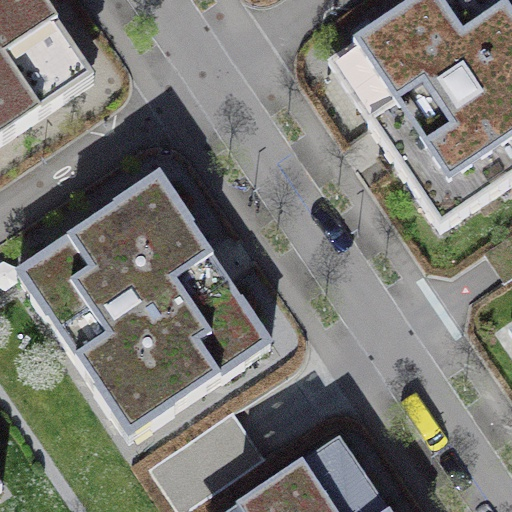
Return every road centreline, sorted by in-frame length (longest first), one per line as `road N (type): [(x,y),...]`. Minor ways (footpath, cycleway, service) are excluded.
road 1 (residential): [(213,81),(500,511)]
road 2 (residential): [(213,81),(0,224)]
road 3 (residential): [(334,0),(213,81)]
